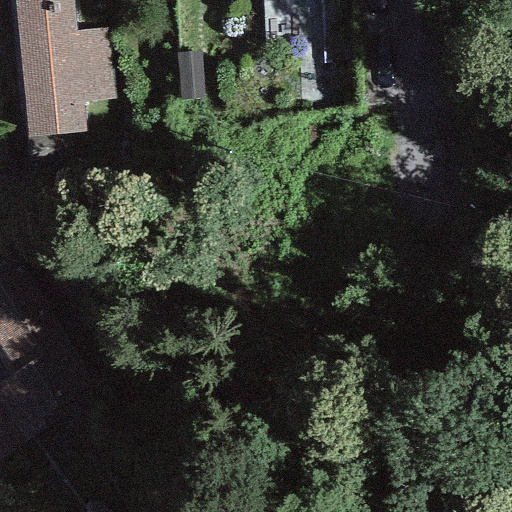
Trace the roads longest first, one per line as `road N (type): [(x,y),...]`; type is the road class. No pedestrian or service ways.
road 1 (residential): [(392,0),(421,216)]
road 2 (track): [(421,216),(491,334),(511,404)]
